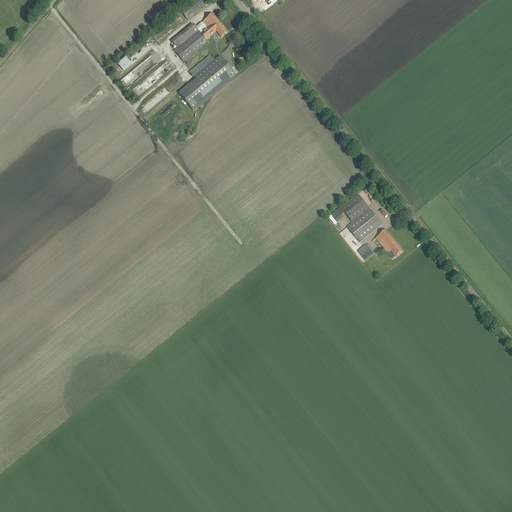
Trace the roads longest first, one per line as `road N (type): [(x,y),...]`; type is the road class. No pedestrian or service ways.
road 1 (tertiary): [(511,340),(236,0)]
road 2 (track): [(61,487),(365,242)]
road 3 (track): [(244,249),(50,6)]
